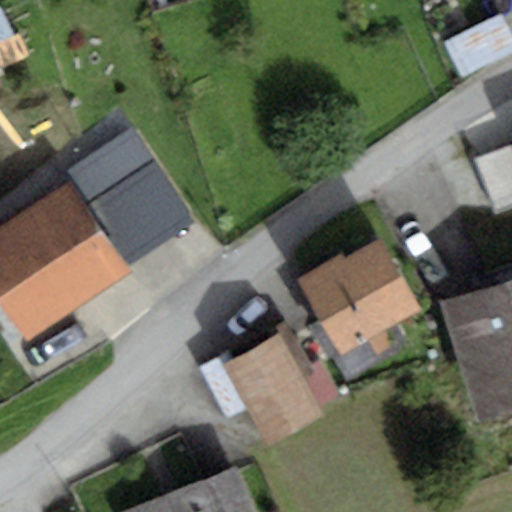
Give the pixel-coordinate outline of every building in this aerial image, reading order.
[(469,69),(511,48),(511,16),(510,12),(454,38),(469,69)] [(511,120),(444,143),(470,223),(511,208),(511,120)] [(0,220),(0,284),(32,330),(194,215),(132,128),(0,220)] [(381,238),(302,284),(347,361),(426,316),(381,238)] [(511,276),(431,302),(469,423),(511,409),(511,276)] [(282,333),(215,368),(257,448),(337,407),(319,371),(306,378),(282,333)] [(250,511),(235,475),(143,511),(250,511)]
